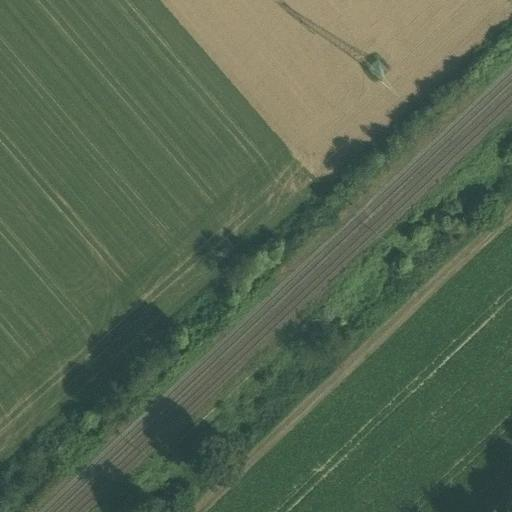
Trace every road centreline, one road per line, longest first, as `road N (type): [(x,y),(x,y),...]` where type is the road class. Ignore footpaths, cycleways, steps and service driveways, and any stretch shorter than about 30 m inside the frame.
road 1 (track): [(187,511),(511,203)]
road 2 (track): [(150,0),(294,167)]
